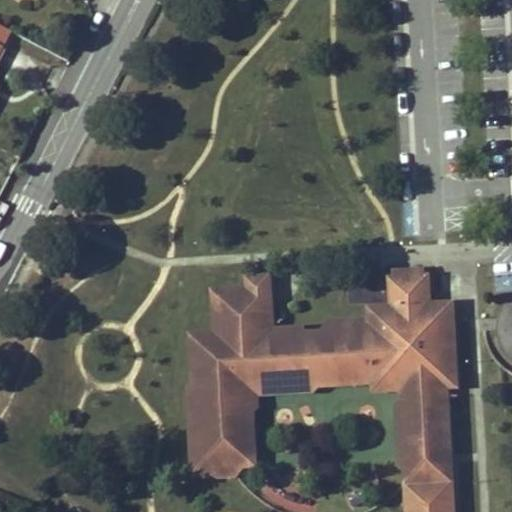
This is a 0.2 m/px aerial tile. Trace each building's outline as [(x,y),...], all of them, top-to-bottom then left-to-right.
[(0,27),(0,44),(3,46),(11,31),(1,25),(0,27)] [(22,262),(13,282),(25,287),(34,266),(22,262)] [(249,290),(248,295),(255,295),(256,311),(251,317),(251,326),(262,326),(262,325),(262,324),(263,324),(263,323),(263,322),(263,321),(264,320),(265,319),(266,318),(267,318),(268,317),(269,317),(270,317),(271,317),(272,317),(271,294),(270,289),(267,285),(262,283),(258,283),(252,285),(251,287),(249,290)] [(222,338),(197,339),(198,387),(193,392),(196,474),(201,474),(201,479),(218,478),(219,479),(220,480),(221,481),(226,483),(227,483),(233,483),(237,481),(238,481),(239,480),(242,478),(243,476),(244,474),(245,473),(235,463),(240,458),(239,437),(246,429),(245,400),(262,400),(267,394),(285,394),(290,399),(319,398),(324,392),(368,391),(396,390),(396,399),(397,412),(391,417),(391,433),(398,438),(398,456),(392,461),(393,477),(399,482),(399,497),(440,496),(446,496),(443,401),(453,401),(451,337),(445,331),(430,346),(424,340),(424,331),(429,326),(429,325),(428,297),(416,298),(416,296),(416,295),(415,295),(415,294),(415,293),(412,291),(411,291),(410,291),(409,290),(408,290),(407,291),(406,291),(404,292),(403,292),(402,294),(401,297),(401,298),(389,299),(390,322),(395,327),(395,334),(368,334),(368,329),(329,330),(319,341),(303,341),(302,336),(286,337),(279,344),(273,337),(272,317),(271,317),(270,317),(269,317),(268,317),(267,318),(266,318),(265,319),(264,320),(263,321),(263,322),(263,323),(263,324),(262,324),(262,325),(262,326),(251,326),(251,317),(256,311),(255,295),(248,295),(220,296),(222,338)] [(390,329),(368,329),(368,334),(395,334),(395,327),(390,322),(390,329)] [(451,324),(429,325),(429,326),(424,331),(424,340),(430,346),(445,331),(451,337),(451,324)] [(396,390),(368,391),(368,400),(396,399),(396,390)] [(235,463),(245,473),(259,472),(257,418),(262,412),(262,400),(245,400),(246,429),(239,437),(240,458),(235,463)]
